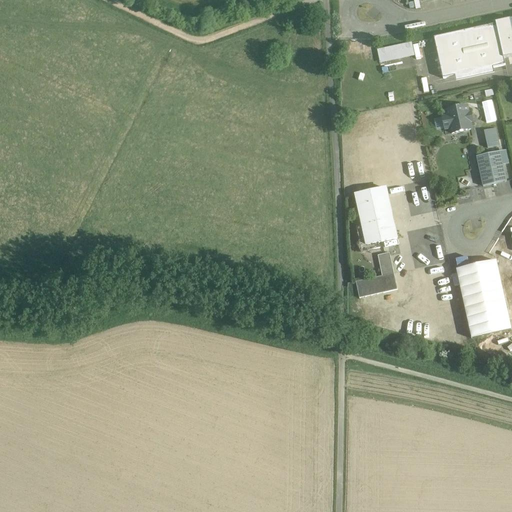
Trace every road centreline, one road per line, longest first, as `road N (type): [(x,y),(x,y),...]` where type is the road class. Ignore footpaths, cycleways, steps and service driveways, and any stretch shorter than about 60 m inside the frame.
road 1 (residential): [(325,0),(342,354)]
road 2 (track): [(339,511),(342,354)]
road 3 (residential): [(510,202),(455,220),(459,243),(471,248),(491,230)]
